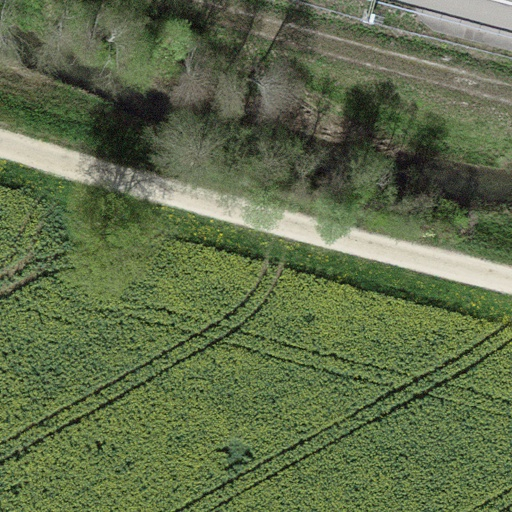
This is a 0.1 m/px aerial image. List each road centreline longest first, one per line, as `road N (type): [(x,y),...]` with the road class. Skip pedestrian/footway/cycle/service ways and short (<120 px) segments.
road 1 (track): [(511,286),(0,153)]
road 2 (track): [(216,0),(511,79)]
